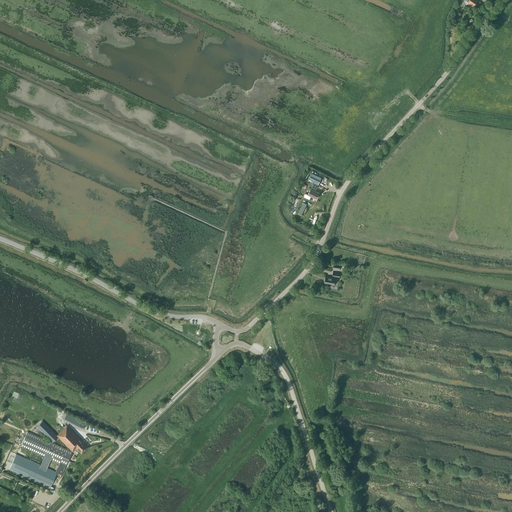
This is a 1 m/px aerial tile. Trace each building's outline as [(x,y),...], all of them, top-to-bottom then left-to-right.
[(311,173),(308,180),(318,185),(321,178),(311,173)] [(313,184),(310,189),(311,189),(308,195),(305,193),(304,197),(309,199),(311,196),(316,198),(319,192),(315,191),(317,186),(313,184)] [(303,202),(298,212),(302,214),(307,203),(303,202)] [(325,284),(333,285),(335,277),(339,278),(340,272),(333,271),(333,276),(326,275),(325,284)] [(74,424),(79,427),(82,421),(76,418),(74,424)] [(84,443),(85,443),(67,425),(57,435),(42,420),(37,426),(52,441),(51,442),(27,431),(21,446),(44,457),(41,465),(16,454),(9,468),(50,487),(57,472),(62,474),(72,452),(52,443),(53,442),(58,437),(72,451),(76,448),(77,449),(78,449),(82,453),(88,447),(84,443)]
